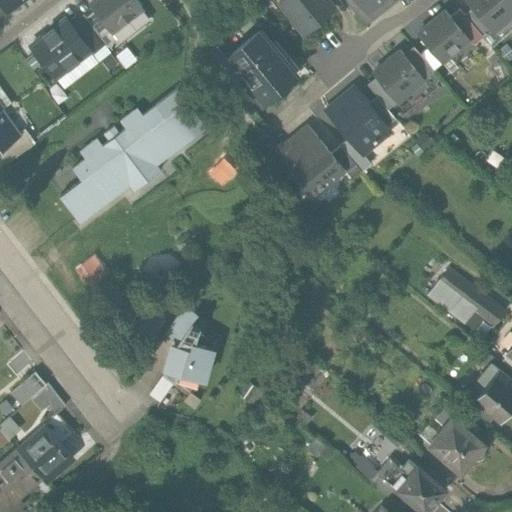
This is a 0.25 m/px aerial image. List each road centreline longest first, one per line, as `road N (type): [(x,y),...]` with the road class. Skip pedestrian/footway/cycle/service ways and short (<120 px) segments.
road 1 (residential): [(425,0),(274,131)]
road 2 (residential): [(0,252),(119,411)]
